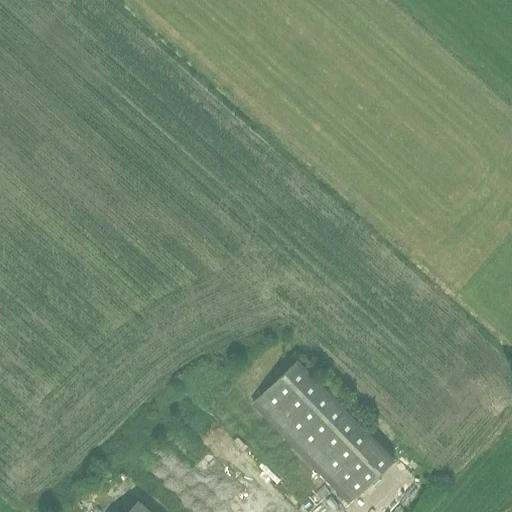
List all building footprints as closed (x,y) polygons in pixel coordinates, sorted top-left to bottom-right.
[(396,460),(324,385),(300,360),(254,403),(351,503),(396,460)] [(226,435),(217,439),(225,457),(234,453),(226,435)] [(246,482),(257,464),(251,460),(239,478),(246,482)] [(242,511),(215,485),(204,496),(220,511),(242,511)] [(126,511),(157,511),(141,497),(126,511)]
